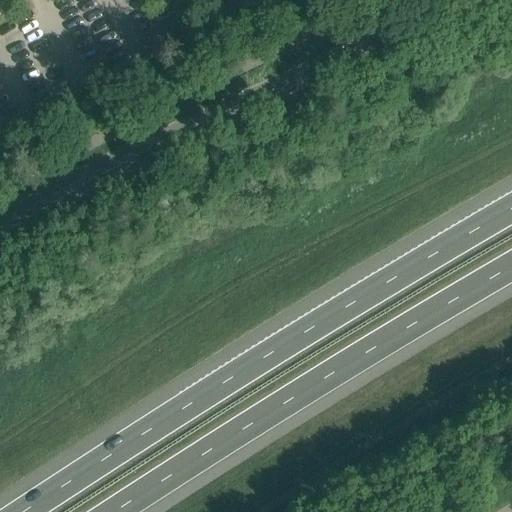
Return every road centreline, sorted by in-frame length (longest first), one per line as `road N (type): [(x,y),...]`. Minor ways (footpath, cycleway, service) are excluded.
road 1 (motorway): [(511,207),(21,511)]
road 2 (tertiary): [(0,234),(157,145),(472,0)]
road 3 (motorway): [(110,511),(511,265)]
